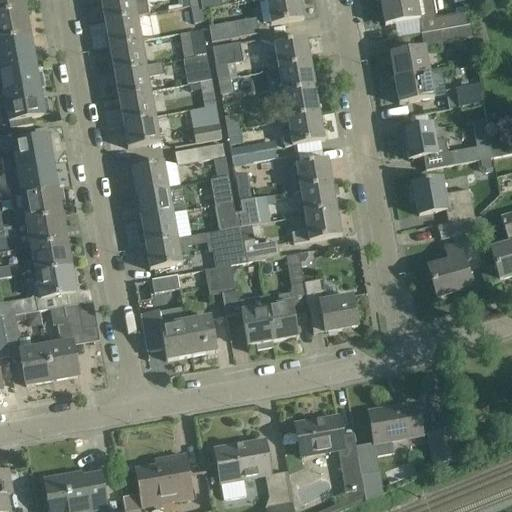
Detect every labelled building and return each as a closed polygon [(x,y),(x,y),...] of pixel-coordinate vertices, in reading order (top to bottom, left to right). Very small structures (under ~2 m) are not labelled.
[(0,0),(0,17),(25,13),(22,0),(0,0)] [(99,0),(100,0),(105,24),(137,18),(148,16),(150,16),(147,3),(146,0),(99,0)] [(180,0),(182,11),(190,10),(191,9),(192,12),(203,10),(200,0),(180,0)] [(200,0),(203,10),(213,9),(221,7),(219,0),(200,0)] [(302,20),(298,0),(275,0),(266,2),(271,28),(303,22),(303,20),(302,20)] [(432,0),(394,0),(380,2),(385,28),(418,22),(421,36),(446,32),(469,28),(467,14),(435,20),(432,0)] [(190,10),(193,26),(205,24),(203,10),(192,12),(191,9),(190,10)] [(0,44),(29,39),(25,13),(0,17),(0,44)] [(137,18),(105,24),(109,49),(142,43),(137,18)] [(259,36),(256,20),(210,28),(212,44),(259,36)] [(469,28),(446,32),(448,45),(471,41),(469,28)] [(196,60),(206,58),(202,34),(180,38),(184,62),(196,60)] [(0,71),(8,70),(34,65),(29,39),(0,44),(0,71)] [(274,47),(278,72),(311,67),(306,43),(307,43),(306,41),(274,47)] [(142,43),(109,49),(114,75),(162,66),(146,68),(142,43)] [(240,45),(212,50),(218,83),(230,81),(237,80),(235,66),(243,64),(240,45)] [(424,49),(390,56),(394,81),(429,75),(424,49)] [(209,74),(206,58),(196,60),(198,75),(209,74)] [(8,70),(0,71),(0,81),(1,81),(4,97),(4,98),(39,92),(39,91),(44,90),(41,71),(35,72),(34,65),(8,70)] [(114,75),(118,100),(151,94),(149,80),(164,77),(162,66),(114,75)] [(311,67),(278,72),(283,98),(315,92),(311,67)] [(460,71),(450,72),(452,80),(461,78),(460,71)] [(429,75),(394,81),(399,106),(433,100),(429,75)] [(230,81),(218,83),(220,97),(232,95),(230,81)] [(480,87),(455,91),(458,110),(460,109),(483,106),(481,93),(480,87)] [(0,98),(0,110),(6,109),(9,124),(15,123),(16,130),(32,127),(31,120),(43,118),(49,117),(46,99),(40,100),(39,92),(4,98),(4,97),(0,98)] [(319,117),(315,92),(283,98),(286,115),(281,116),(282,124),(288,123),(319,117)] [(151,94),(118,100),(123,125),(156,119),(151,94)] [(205,111),(215,110),(212,94),(202,96),(205,111)] [(218,125),(215,110),(205,111),(208,127),(218,125)] [(319,117),(288,123),(291,137),(283,138),(285,150),(324,143),(324,141),(319,117)] [(156,119),(123,125),(127,149),(127,151),(160,145),(156,119)] [(228,134),(237,132),(235,119),(226,120),(228,134)] [(494,160),(490,138),(487,123),(472,126),(476,150),(447,155),(445,142),(433,144),(430,128),(403,132),(408,162),(423,159),(425,172),(477,164),(477,165),(490,163),(489,161),(493,161),(493,160),(494,160)] [(221,142),(219,130),(194,134),(196,147),(221,142)] [(15,160),(1,162),(3,175),(17,172),(52,166),(47,139),(37,141),(35,132),(12,136),(13,145),(12,145),(15,160)] [(237,132),(228,134),(231,148),(240,147),(237,132)] [(490,138),(494,160),(511,156),(511,151),(509,135),(490,138)] [(278,160),(275,144),(231,151),(234,168),(278,160)] [(198,165),(213,162),(217,182),(228,181),(222,147),(196,152),(198,165)] [(300,193),(332,187),(328,163),(328,162),(295,167),(300,193)] [(136,197),(169,191),(165,164),(131,171),(131,172),(132,172),(136,197)] [(20,185),(8,187),(10,199),(22,197),(22,198),(47,194),(57,192),(52,166),(17,172),(20,185)] [(248,192),(246,178),(236,180),(239,193),(248,192)] [(210,184),(215,208),(232,205),(228,181),(210,184)] [(415,202),(418,218),(445,213),(448,226),(472,222),(472,221),(474,220),(469,192),(444,197),(441,181),(413,186),(413,189),(410,190),(412,202),(415,202)] [(304,219),(336,213),(332,187),(300,193),(304,219)] [(57,192),(47,194),(22,198),(26,224),(61,218),(59,207),(65,206),(63,191),(57,192)] [(174,215),(169,191),(136,197),(141,222),(174,215)] [(239,216),(241,230),(251,228),(258,226),(254,201),(241,203),(243,215),(239,216)] [(231,232),(241,230),(239,216),(234,216),(232,205),(215,208),(219,233),(230,231),(231,232)] [(341,237),(336,213),(304,219),(306,232),(291,234),(294,247),(341,239),(341,237)] [(140,248),(145,247),(179,241),(174,215),(141,222),(143,232),(137,234),(140,248)] [(495,266),(486,269),(489,282),(498,279),(499,282),(511,278),(511,216),(502,219),(510,246),(490,252),(495,266)] [(61,218),(26,224),(31,250),(41,249),(66,244),(61,218)] [(472,222),(448,226),(436,228),(440,242),(465,238),(468,247),(477,245),(472,222)] [(251,228),(241,230),(247,265),(248,266),(280,260),(277,244),(255,248),(251,228)] [(222,253),(212,254),(215,271),(247,265),(241,230),(231,232),(230,231),(219,233),(222,253)] [(183,266),(179,241),(145,247),(150,271),(149,271),(149,273),(183,266)] [(41,249),(31,250),(36,276),(70,270),(66,244),(41,249)] [(471,290),(458,244),(444,248),(448,263),(428,269),(436,300),(471,290)] [(298,257),(285,259),(290,288),(304,285),(298,257)] [(0,282),(7,281),(10,280),(8,269),(0,270),(0,282)] [(217,271),(221,297),(234,295),(230,269),(217,271)] [(30,301),(21,303),(23,317),(63,310),(68,309),(66,297),(75,296),(70,270),(36,276),(39,292),(30,301)] [(221,297),(217,271),(204,274),(209,299),(221,297)] [(176,278),(151,283),(153,296),(179,291),(176,278)] [(304,285),(307,306),(309,315),(321,313),(325,335),(357,330),(352,299),(326,304),(322,282),(304,285)] [(272,345),(298,340),(290,295),(278,297),(279,308),(266,310),(265,299),(264,299),(272,345)] [(264,299),(239,304),(241,314),(244,330),(247,349),(256,348),(257,353),(273,350),(272,345),(264,299)] [(68,309),(63,310),(66,326),(57,328),(60,347),(46,349),(52,384),(79,379),(72,345),(70,334),(96,330),(92,305),(68,309)] [(157,315),(140,318),(147,355),(164,352),(166,364),(191,359),(185,324),(160,329),(157,315)] [(26,317),(1,321),(5,345),(19,343),(16,324),(27,322),(26,317)] [(185,324),(191,359),(217,355),(211,320),(185,324)] [(52,384),(46,349),(19,354),(25,389),(52,384)] [(356,460),(359,476),(359,478),(375,475),(372,460),(393,456),(391,443),(422,437),(417,406),(399,409),(400,412),(370,417),(369,414),(368,414),(374,445),(354,448),(356,460)] [(343,451),(338,420),(295,427),(300,459),(343,451)] [(434,470),(439,469),(460,465),(454,432),(433,435),(428,436),(434,467),(434,470)] [(270,478),(264,443),(214,452),(220,487),(223,501),(245,497),(242,483),(264,479),(270,478)] [(124,511),(138,511),(143,511),(192,502),(184,458),(164,461),(165,467),(136,472),(140,496),(122,499),(124,511)] [(359,478),(359,476),(356,460),(338,464),(344,495),(345,495),(362,492),(360,480),(359,478)] [(0,475),(7,474),(7,473),(0,474),(0,511),(8,511),(4,492),(2,492),(0,480),(0,475)] [(103,511),(106,511),(100,477),(66,483),(65,479),(44,483),(48,502),(49,511),(103,511)]
